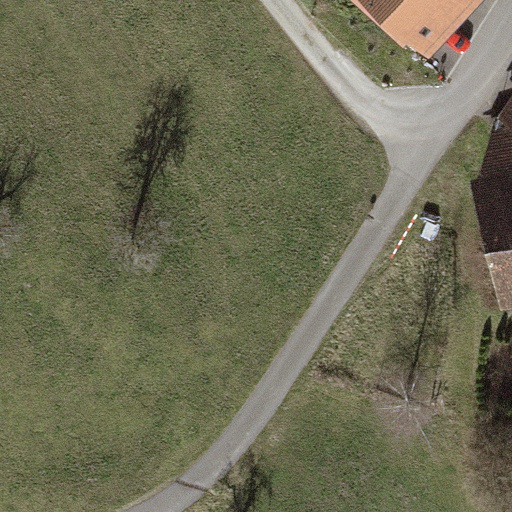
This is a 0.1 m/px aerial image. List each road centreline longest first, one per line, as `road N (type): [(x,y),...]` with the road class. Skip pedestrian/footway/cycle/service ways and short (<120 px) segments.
road 1 (track): [(176,511),(238,456),(435,150)]
road 2 (track): [(285,0),(367,100),(435,150)]
road 3 (residential): [(435,150),(511,53)]
